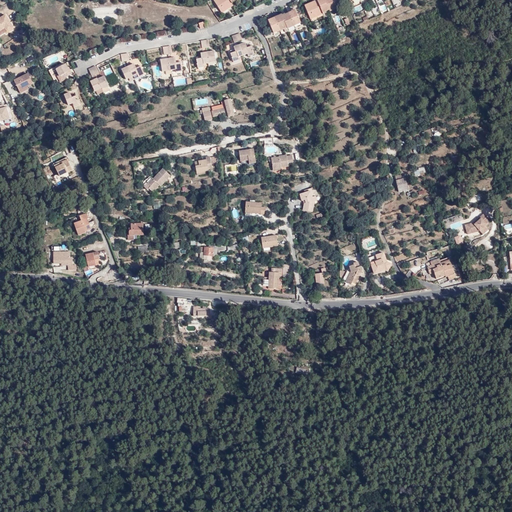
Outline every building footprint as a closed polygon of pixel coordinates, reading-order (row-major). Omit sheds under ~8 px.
[(222,14),(234,6),(233,5),(229,0),(216,0),(214,2),(222,14)] [(325,0),(319,0),(318,1),(319,3),(324,14),(330,11),(325,0)] [(331,12),(337,10),(332,0),(325,0),(330,11),(331,12)] [(332,0),(337,10),(344,7),(341,0),(332,0)] [(312,19),(324,14),(319,3),(314,5),(313,3),(306,5),(312,19)] [(92,7),(92,20),(117,20),(117,7),(92,7)] [(290,14),(295,27),(302,24),(297,12),(290,14)] [(289,29),(295,27),(290,14),(284,17),(289,28),(289,29)] [(276,18),(282,31),(289,28),(284,17),(283,15),(276,18)] [(336,26),(341,23),(337,15),(332,18),(336,26)] [(0,31),(4,29),(6,28),(8,31),(13,28),(5,16),(0,18),(0,31)] [(274,34),(282,31),(276,18),(269,21),(274,34)] [(242,40),(240,34),(232,36),(234,42),(242,40)] [(254,55),(251,46),(247,47),(246,46),(245,42),(239,44),(243,55),(248,53),(249,56),(254,55)] [(239,44),(233,47),(235,51),(230,53),(233,62),(240,60),(239,57),(243,55),(239,44)] [(214,51),(206,52),(208,63),(216,62),(216,58),(215,53),(214,51)] [(208,63),(206,52),(200,53),(201,56),(201,58),(196,59),(198,68),(204,67),(204,64),(208,63)] [(183,71),(181,62),(176,63),(176,61),(175,58),(169,59),(171,70),(176,69),(176,72),(183,71)] [(169,59),(160,60),(162,71),(166,70),(167,74),(171,73),(171,70),(169,59)] [(29,65),(32,71),(38,68),(35,62),(29,65)] [(134,63),(130,65),(134,75),(137,74),(139,77),(144,74),(141,66),(136,68),(134,63)] [(67,64),(57,69),(60,76),(63,75),(65,78),(73,74),(69,67),(67,64)] [(133,76),(128,66),(121,69),(126,79),(129,78),(130,81),(134,79),(133,76)] [(34,76),(32,71),(27,73),(27,74),(14,81),(19,92),(27,88),(33,85),(30,79),(34,76)] [(98,80),(103,89),(110,87),(105,77),(98,80)] [(95,92),(103,89),(98,80),(91,83),(95,92)] [(75,107),(81,104),(78,97),(74,98),(72,94),(66,96),(70,106),(74,104),(75,107)] [(234,115),(230,99),(224,100),(226,105),(226,107),(224,108),(212,111),(213,116),(219,115),(228,113),(229,116),(234,115)] [(7,104),(0,105),(0,120),(11,118),(7,104)] [(210,111),(203,113),(205,121),(212,119),(211,111),(210,111)] [(254,150),(239,152),(240,161),(249,160),(249,164),(256,163),(254,150)] [(273,167),(281,166),(288,165),(287,155),(279,155),(280,157),(272,158),(273,167)] [(197,173),(206,171),(212,170),(211,164),(210,158),(210,156),(206,157),(206,160),(199,161),(200,166),(196,167),(197,173)] [(68,175),(73,173),(67,160),(54,166),(58,176),(67,173),(68,175)] [(151,187),(149,189),(153,193),(159,186),(160,186),(170,176),(162,168),(148,184),(151,187)] [(410,189),(408,180),(397,182),(400,191),(410,189)] [(315,200),(314,196),(313,197),(311,190),(305,192),(306,194),(301,196),(303,201),(304,200),(306,200),(307,202),(305,203),(304,209),(313,211),(315,200)] [(468,206),(481,199),(479,195),(466,202),(468,206)] [(256,203),(250,202),(247,202),(246,212),(261,213),(261,215),(265,215),(266,207),(262,207),(262,203),(256,203)] [(470,224),(465,225),(467,234),(475,232),(476,230),(477,229),(478,231),(480,231),(483,235),(488,230),(485,226),(487,225),(486,224),(489,221),(483,214),(474,223),(475,225),(471,226),(470,224)] [(87,220),(88,220),(87,215),(79,217),(81,223),(74,225),(78,237),(86,234),(85,232),(91,230),(87,220)] [(134,226),(146,226),(146,224),(131,224),(131,233),(134,233),(134,226)] [(131,237),(136,237),(146,237),(146,226),(134,226),(134,233),(131,233),(131,237)] [(460,235),(454,236),(456,245),(463,244),(460,235)] [(264,248),(279,246),(277,236),(262,238),(264,248)] [(205,255),(209,256),(213,256),(216,256),(218,256),(219,249),(210,247),(210,249),(202,248),(202,253),(205,254),(205,255)] [(376,261),(372,263),(375,272),(386,268),(388,269),(391,262),(387,260),(384,250),(372,254),(374,260),(375,259),(376,261)] [(53,264),(61,264),(72,264),(72,259),(70,259),(70,253),(53,254),(53,264)] [(96,267),(93,254),(85,256),(88,268),(96,267)] [(440,260),(444,274),(445,276),(447,275),(448,279),(455,277),(448,257),(440,260)] [(435,277),(444,274),(440,260),(439,258),(430,261),(431,264),(427,266),(429,272),(433,271),(435,277)] [(347,278),(352,281),(354,278),(356,279),(359,274),(359,273),(360,270),(361,270),(362,268),(360,265),(359,265),(358,260),(353,262),(354,264),(349,265),(351,270),(347,278)] [(272,273),(269,273),(269,289),(278,289),(279,273),(279,269),(272,268),(272,273)] [(316,273),(317,277),(317,282),(317,285),(326,284),(325,272),(327,272),(327,268),(323,268),(323,272),(316,273)] [(198,307),(193,307),(194,316),(206,316),(206,318),(213,318),(212,316),(210,316),(210,309),(198,309),(198,307)]
